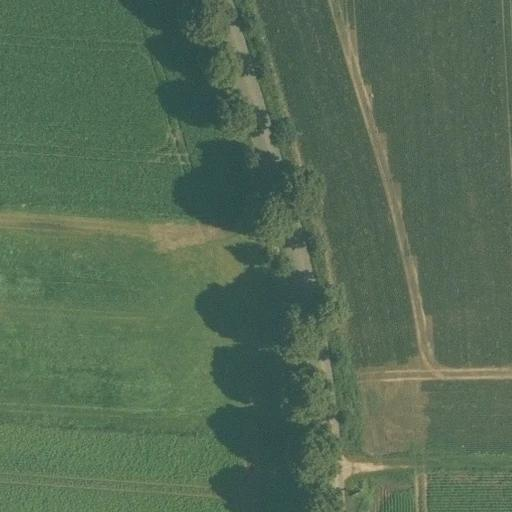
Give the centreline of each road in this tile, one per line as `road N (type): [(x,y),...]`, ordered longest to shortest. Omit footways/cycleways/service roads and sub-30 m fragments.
road 1 (tertiary): [(222,0),(324,335),(335,511)]
road 2 (track): [(332,452),(511,450)]
